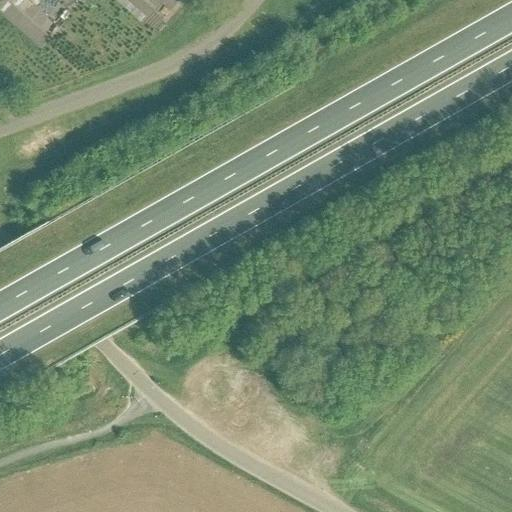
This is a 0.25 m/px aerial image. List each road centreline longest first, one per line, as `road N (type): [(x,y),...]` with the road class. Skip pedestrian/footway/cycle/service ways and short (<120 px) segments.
road 1 (trunk): [(511,18),(0,305)]
road 2 (trunk): [(0,354),(511,67)]
road 3 (unclassified): [(338,511),(180,420),(0,238)]
road 4 (unclassified): [(0,129),(168,66),(219,38),(253,0)]
